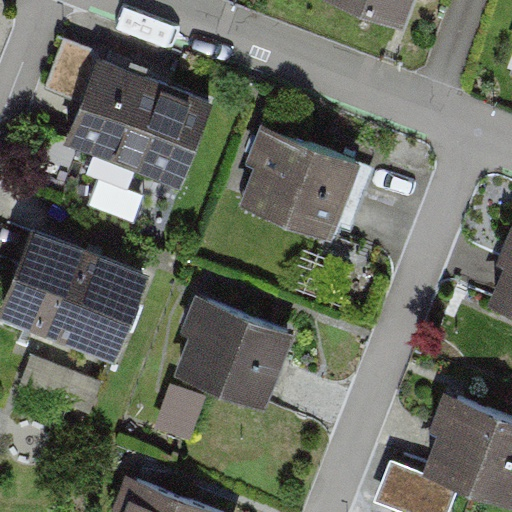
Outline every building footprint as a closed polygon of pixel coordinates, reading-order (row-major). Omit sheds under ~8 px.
[(373,0),(404,12),(408,0),(373,0)] [(210,103),(103,61),(73,135),(181,178),(210,103)] [(277,126),(248,198),(329,230),(358,158),(277,126)] [(148,273),(35,229),(5,306),(118,350),(148,273)] [(511,266),(499,298),(511,303),(511,266)] [(289,330),(209,300),(182,370),(262,401),(289,330)] [(38,350),(27,386),(95,407),(107,371),(38,350)] [(511,415),(459,395),(433,465),(511,494),(511,415)] [(447,511),(459,483),(395,458),(380,497),(420,511),(447,511)] [(219,511),(220,510),(139,479),(125,511),(219,511)]
